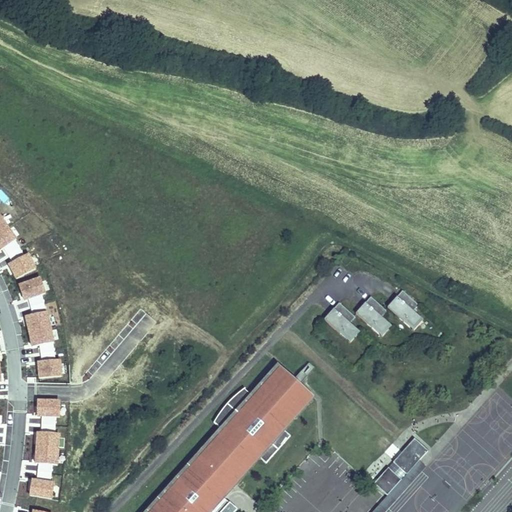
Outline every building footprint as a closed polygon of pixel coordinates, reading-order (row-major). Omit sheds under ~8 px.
[(387,308),(402,321),(404,319),(413,326),(421,318),(413,312),(419,306),(403,291),(387,308)] [(356,314),(370,327),(373,325),(382,332),(389,324),(382,318),(387,312),(371,297),(356,314)] [(324,320),(338,333),(341,331),(350,338),(357,330),(350,324),(355,318),(339,303),(324,320)] [(402,321),(414,332),(423,321),(421,318),(413,326),(404,319),(402,321)] [(370,327),(382,338),(392,327),(389,324),(382,332),(373,325),(370,327)] [(338,333),(350,344),(360,333),(357,330),(350,338),(341,331),(338,333)] [(214,424),(220,429),(145,511),(236,511),(237,511),(224,499),(260,459),(266,464),(291,437),(285,432),(315,398),(278,365),(252,394),(245,389),(235,397),(226,406),(219,416),(214,424)] [(415,439),(399,457),(393,463),(407,475),(419,461),(428,451),(415,439)] [(385,511),(426,467),(419,461),(407,475),(402,480),(388,497),(373,511),(385,511)] [(393,463),(389,468),(402,480),(407,475),(393,463)] [(374,485),(388,497),(402,480),(389,468),(374,485)]
